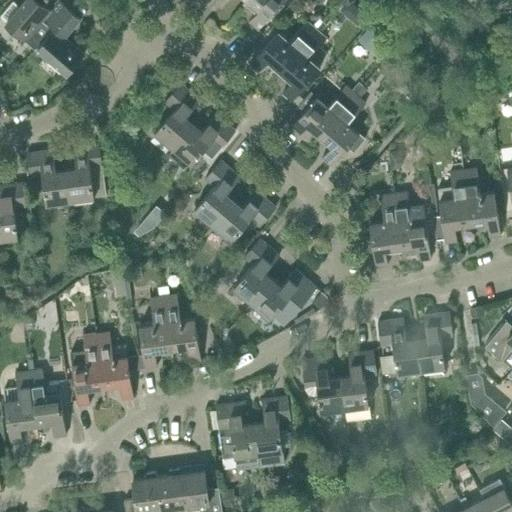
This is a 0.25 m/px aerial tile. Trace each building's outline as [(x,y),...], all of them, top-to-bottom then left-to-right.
[(36,27),(46,36),(53,28),(42,19),(51,9),(44,3),(46,0),(24,0),(19,7),(13,2),(1,16),(7,21),(5,23),(25,40),(36,27)] [(53,28),(46,36),(37,47),(67,73),(84,53),(65,37),(81,18),(59,0),(58,0),(51,9),(42,19),(53,28)] [(245,0),(243,3),(255,14),(249,21),(257,29),(281,0),(245,0)] [(351,0),(346,0),(340,8),(346,14),(354,11),(358,6),(351,0)] [(280,70),(323,20),(320,18),(312,26),(305,20),(289,40),(278,30),(249,63),(258,71),(267,59),(280,70)] [(327,24),(323,20),(280,70),(292,81),(283,92),(291,100),(320,67),(309,57),(326,38),(320,33),(327,24)] [(369,27),(358,38),(370,50),(381,38),(369,27)] [(379,69),(388,78),(397,68),(388,60),(379,69)] [(173,147),(194,122),(186,115),(200,99),(180,82),(165,101),(174,109),(155,131),(173,147)] [(360,82),(352,92),(355,94),(363,85),(360,82)] [(368,89),(363,85),(355,94),(319,135),(331,145),(321,157),(331,165),(347,146),(354,151),(365,137),(348,123),(365,103),(360,98),(368,89)] [(319,135),(355,94),(352,92),(345,86),(328,105),(317,95),(304,110),(289,128),(298,136),(307,124),(319,135)] [(311,90),(298,105),(304,110),(317,95),(311,90)] [(32,96),(30,97),(31,105),(33,105),(34,106),(45,105),(44,103),(47,103),(46,94),(43,95),(43,94),(32,95),(32,96)] [(484,105),(482,108),(483,118),(492,117),(491,104),(484,105)] [(202,129),(194,122),(173,147),(192,162),(210,140),(219,148),(235,130),(215,113),(202,129)] [(76,166),(66,168),(71,199),(106,194),(99,141),(73,145),(76,166)] [(71,199),(66,168),(56,169),(53,147),(27,151),(30,176),(43,174),(47,203),(71,199)] [(389,150),(391,169),(400,168),(404,162),(402,149),(389,150)] [(195,208),(213,224),(234,199),(226,193),(240,176),(220,159),(204,177),(214,186),(195,208)] [(477,167),(464,169),(471,223),(487,221),(489,236),(500,234),(494,191),(481,193),(477,167)] [(471,223),(464,169),(451,171),(453,185),(438,187),(442,215),(445,238),(445,242),(457,240),(455,225),(471,223)] [(0,200),(1,206),(0,206),(0,238),(19,236),(15,208),(26,206),(23,181),(0,184),(0,200)] [(234,199),(213,224),(231,239),(250,217),(259,225),(275,206),(256,190),(242,206),(234,199)] [(394,194),(401,248),(402,255),(418,253),(419,260),(432,258),(428,233),(424,203),(410,205),(408,191),(394,194)] [(401,248),(394,194),(381,195),(385,221),(370,223),(376,266),(388,264),(386,250),(401,248)] [(432,202),(424,203),(428,233),(436,232),(434,216),(432,202)] [(442,215),(434,216),(436,232),(437,239),(445,238),(442,215)] [(253,302),(273,277),(266,271),(279,255),(259,237),(243,255),(253,264),(234,286),(253,302)] [(124,267),(113,269),(115,280),(125,278),(124,267)] [(273,277),(253,302),(271,317),(274,314),(284,323),(316,286),(309,279),(295,268),(281,284),(273,277)] [(168,285),(162,286),(171,349),(187,347),(189,361),(201,359),(195,317),(181,319),(177,293),(169,294),(168,285)] [(171,349),(162,286),(158,287),(159,295),(150,297),(153,323),(140,325),(144,353),(146,367),(158,366),(156,351),(171,349)] [(322,292),(313,302),(320,309),(326,305),(328,301),(327,296),(322,292)] [(484,305),(470,309),(472,318),(486,314),(484,305)] [(426,336),(416,338),(421,369),(444,365),(440,336),(452,335),(449,311),(423,315),(426,336)] [(421,369),(416,338),(406,339),(403,317),(378,321),(381,345),(393,343),(394,353),(397,372),(421,369)] [(511,324),(506,319),(484,345),(501,360),(502,358),(511,366),(511,324)] [(97,332),(104,386),(120,384),(122,399),(134,397),(130,370),(128,356),(126,344),(112,346),(110,330),(97,332)] [(79,405),(91,403),(88,388),(104,386),(97,332),(84,334),(86,349),(71,351),(75,377),(67,378),(70,400),(78,399),(79,405)] [(341,376),(345,407),(347,420),(371,417),(365,375),(377,374),(374,349),(348,353),(351,374),(341,376)] [(144,353),(136,355),(138,369),(146,367),(144,353)] [(394,353),(383,355),(385,374),(397,372),(394,353)] [(136,355),(128,356),(130,370),(138,369),(136,355)] [(321,410),(345,407),(341,376),(330,377),(327,356),(302,359),(306,388),(309,392),(314,394),(319,393),(321,410)] [(42,368),(29,369),(37,424),(53,422),(56,436),(67,435),(63,405),(70,404),(70,400),(67,378),(45,382),(42,368)] [(37,424),(29,369),(16,371),(18,386),(4,388),(11,443),(24,441),(22,426),(37,424)] [(494,425),(506,410),(485,392),(473,404),(494,425)] [(265,419),(255,420),(260,452),(284,449),(281,429),(280,420),(292,419),(288,394),(262,398),(265,419)] [(260,452),(255,420),(245,422),(242,400),(216,404),(217,410),(210,411),(212,429),(219,428),(224,468),(227,467),(226,457),(236,456),(237,466),(261,463),(260,452)] [(288,429),(281,429),(284,449),(284,453),(291,452),(288,429)] [(424,432),(410,433),(411,443),(425,441),(424,432)] [(352,455),(350,445),(342,447),(344,457),(352,455)] [(205,463),(179,467),(186,510),(200,508),(200,511),(223,511),(220,486),(208,488),(205,463)] [(158,475),(157,475),(162,509),(162,511),(186,511),(186,510),(179,467),(169,468),(170,473),(158,475)] [(443,467),(431,473),(436,484),(448,478),(443,467)] [(136,498),(124,499),(125,503),(125,511),(162,511),(162,509),(157,475),(158,475),(157,470),(145,471),(146,476),(133,478),(136,498)] [(483,497),(491,511),(511,511),(511,500),(504,486),(500,477),(480,488),(484,496),(483,497)] [(417,489),(405,495),(411,506),(422,499),(417,489)] [(463,507),(465,511),(491,511),(483,497),(463,507)]
